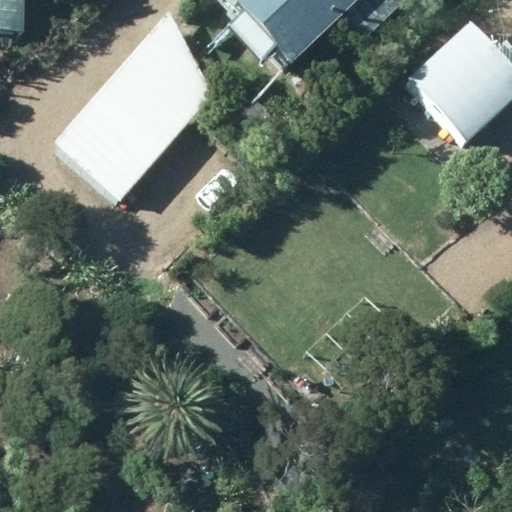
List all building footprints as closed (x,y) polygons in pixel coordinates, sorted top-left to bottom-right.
[(0,0),(0,35),(22,36),(22,0),(0,0)] [(229,0),(242,13),(226,29),(260,64),(277,48),(293,63),(340,17),(364,41),(404,0),(229,0)] [(54,142),(120,201),(215,95),(169,14),(54,142)] [(511,68),(468,21),(404,79),(465,143),(511,100),(511,68)] [(389,118),(418,148),(439,127),(411,98),(389,118)]
